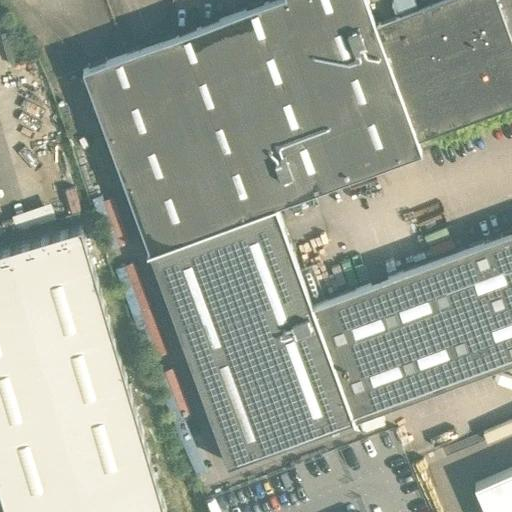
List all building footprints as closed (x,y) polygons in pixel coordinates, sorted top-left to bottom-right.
[(267,0),(125,52),(83,67),(150,249),(276,203),(420,150),(416,139),(418,138),(394,71),(375,18),(373,19),(366,0),(267,0)] [(511,0),(432,0),(417,5),(415,0),(394,0),(398,11),(375,18),(394,71),(511,27),(511,0)] [(511,27),(394,71),(418,138),(511,103),(511,27)] [(18,228),(56,215),(51,200),(13,212),(18,228)] [(511,229),(312,303),(276,203),(150,249),(228,464),(511,359),(511,229)] [(166,511),(81,225),(0,249),(0,487),(2,494),(7,511),(166,511)] [(511,511),(511,469),(476,485),(487,511),(511,511)]
